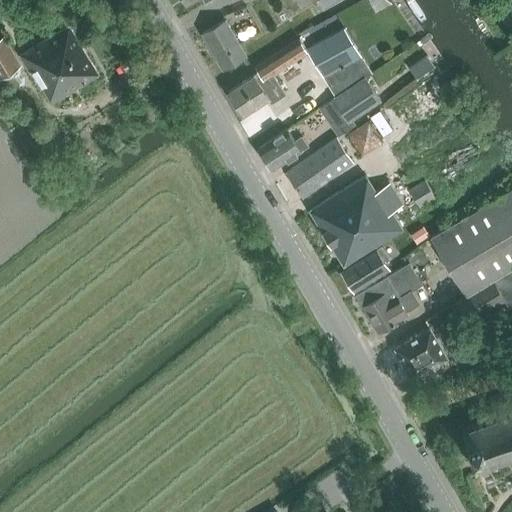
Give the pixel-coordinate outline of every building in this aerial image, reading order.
[(319,0),(325,10),(343,0),(319,0)] [(224,70),(247,56),(226,19),(202,33),(224,70)] [(69,25),(20,55),(40,89),(42,88),(51,103),(99,74),(69,25)] [(344,28),(305,48),(308,52),(308,53),(336,96),(366,76),(372,72),(344,28)] [(4,37),(0,39),(0,76),(21,64),(4,37)] [(259,72),(228,91),(243,114),(268,98),(271,103),(286,94),(273,74),(308,52),(305,48),(299,38),(255,66),(259,72)] [(336,96),(332,99),(348,122),(381,99),(366,76),(336,96)] [(367,116),(345,130),(358,150),(380,137),(367,116)] [(58,130),(45,139),(58,159),(71,150),(58,130)] [(310,147),(303,136),(296,141),(288,130),(259,149),(269,165),(274,162),(278,168),(310,147)] [(304,198),(353,164),(336,139),(287,173),(304,198)] [(345,265),(404,229),(392,211),(402,205),(389,184),(377,191),(367,175),(311,210),(345,265)] [(425,179),(409,188),(421,207),(437,198),(425,179)] [(511,187),(431,237),(466,295),(511,267),(511,187)] [(423,226),(415,232),(420,240),(429,234),(423,226)] [(381,245),(341,270),(354,291),(389,268),(384,260),(389,257),(381,245)] [(411,291),(422,285),(410,264),(356,295),(378,333),(408,315),(405,309),(417,302),(411,291)] [(492,280),(456,302),(468,323),(505,300),(492,280)] [(394,347),(411,379),(450,357),(432,326),(394,347)] [(511,412),(463,429),(477,470),(511,457),(511,412)]
